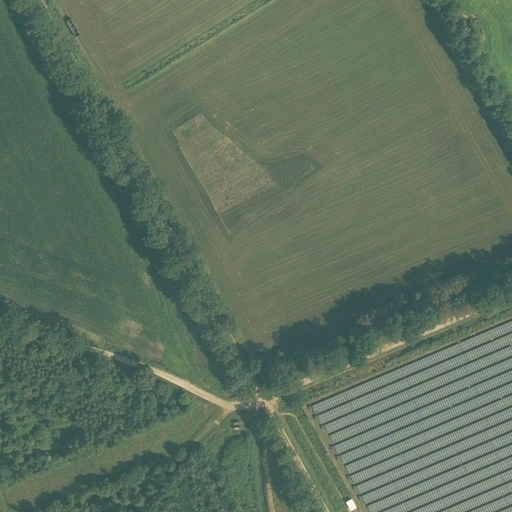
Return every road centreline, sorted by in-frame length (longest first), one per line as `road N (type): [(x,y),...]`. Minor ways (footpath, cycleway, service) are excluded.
road 1 (track): [(262,398),(39,0)]
road 2 (track): [(0,316),(164,372),(223,404),(262,398)]
road 3 (track): [(262,398),(511,293)]
road 4 (track): [(233,405),(134,511)]
road 5 (track): [(324,511),(262,398)]
